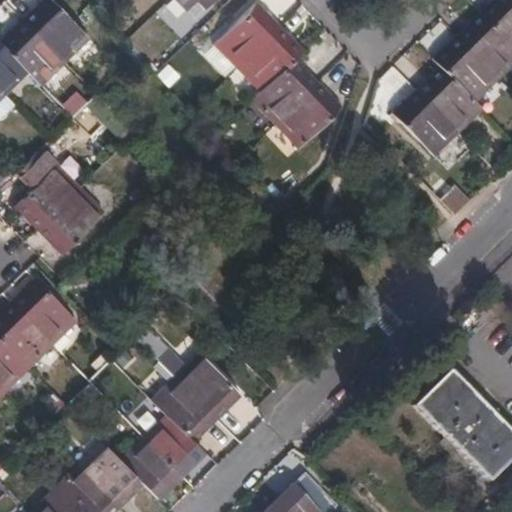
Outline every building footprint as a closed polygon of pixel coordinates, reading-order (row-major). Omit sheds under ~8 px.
[(47,0),(25,23),(63,61),(86,37),(48,0),(47,0)] [(197,0),(176,0),(188,11),(198,1),(197,0)] [(197,0),(198,1),(206,9),(215,0),(197,0)] [(511,0),(497,0),(481,16),(511,47),(511,0)] [(215,44),(239,69),(279,30),(255,6),(215,44)] [(83,9),(77,16),(90,29),(96,22),(83,9)] [(458,39),(496,78),(511,62),(511,47),(481,16),(458,39)] [(40,84),(63,61),(25,23),(2,45),(27,70),(40,84)] [(279,30),(239,69),(262,92),(292,62),(301,53),(279,30)] [(473,101),(496,78),(458,39),(434,61),(442,69),(473,101)] [(0,42),(0,88),(4,93),(27,70),(2,45),(0,42)] [(262,92),(253,101),(276,125),(315,86),(292,62),(262,92)] [(168,87),(180,76),(167,63),(155,75),(168,87)] [(442,69),(417,92),(455,132),(479,108),(473,101),(442,69)] [(315,86),(276,125),(299,149),(339,110),(315,86)] [(75,91),(60,104),(70,116),(85,102),(75,91)] [(455,132),(417,92),(393,116),(432,155),(455,132)] [(3,94),(0,97),(0,110),(10,101),(3,94)] [(0,190),(12,178),(0,166),(0,190)] [(15,206),(39,230),(78,191),(54,167),(15,206)] [(453,214),(468,197),(453,184),(438,200),(453,214)] [(78,191),(39,230),(62,254),(101,214),(78,191)] [(35,281),(11,305),(50,345),(74,320),(35,281)] [(50,345),(11,305),(0,315),(0,340),(27,368),(50,345)] [(0,388),(3,392),(27,368),(0,340),(0,388)] [(200,355),(176,379),(214,419),(239,395),(200,355)] [(511,436),(449,372),(412,408),(487,484),(511,459),(511,436)] [(214,419),(176,379),(152,403),(166,418),(190,442),(214,419)] [(179,476),(202,454),(190,442),(166,418),(144,440),(179,476)] [(155,499),(179,476),(144,440),(120,464),(140,484),(155,499)] [(140,484),(120,464),(102,444),(77,469),(116,508),(140,484)] [(74,511),(111,511),(116,508),(77,469),(55,491),(74,511)] [(271,510),(273,511),(330,511),(336,507),(306,476),(271,510)] [(74,511),(55,491),(34,511),(74,511)]
